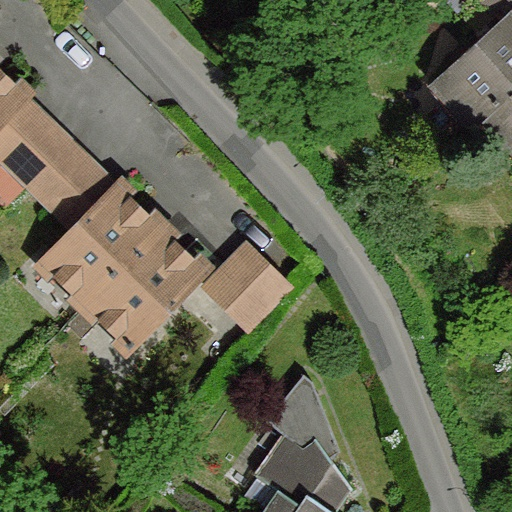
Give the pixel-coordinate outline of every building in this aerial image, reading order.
[(511,93),(511,17),(510,15),(435,81),(476,126),(487,116),(511,93)] [(0,128),(31,97),(0,66),(0,128)] [(511,93),(487,116),(511,144),(511,93)] [(53,122),(31,97),(0,128),(0,199),(9,208),(31,186),(11,166),(53,122)] [(72,143),(53,122),(11,166),(31,186),(72,143)] [(94,161),(72,143),(31,186),(51,205),(94,161)] [(120,184),(94,161),(51,205),(76,229),(120,184)] [(165,228),(120,184),(76,229),(44,263),(89,306),(165,228)] [(208,272),(165,228),(89,306),(133,349),(208,272)] [(293,288),(250,245),(229,266),(272,309),(293,288)] [(272,309),(229,266),(216,279),(209,287),(251,328),(272,309)] [(353,488),(332,458),(342,454),(316,383),(306,376),(268,422),(288,436),(258,478),(278,493),(264,511),(336,511),(353,488)]
